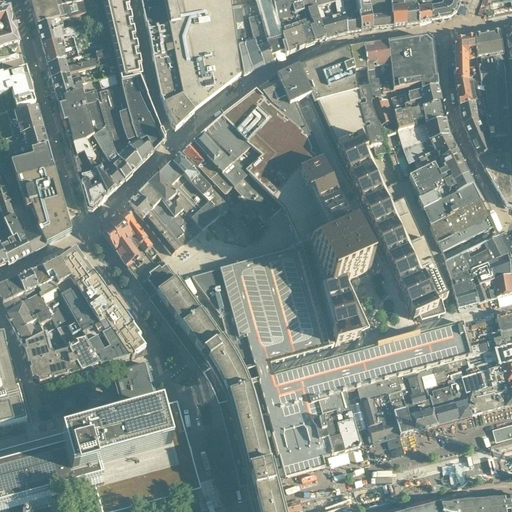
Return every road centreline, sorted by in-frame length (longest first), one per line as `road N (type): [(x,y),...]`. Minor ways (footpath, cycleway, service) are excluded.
road 1 (tertiary): [(511,468),(328,511)]
road 2 (unclassified): [(84,236),(34,62)]
